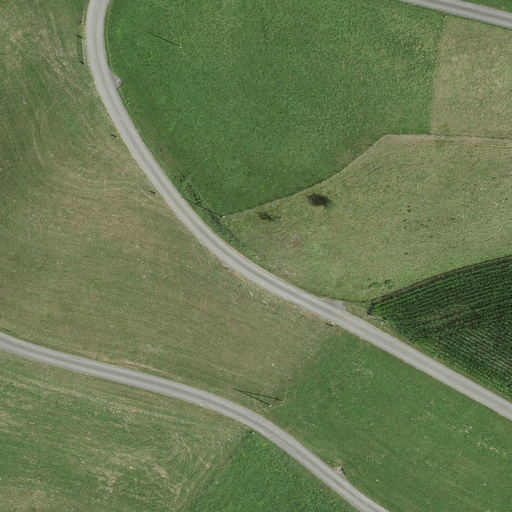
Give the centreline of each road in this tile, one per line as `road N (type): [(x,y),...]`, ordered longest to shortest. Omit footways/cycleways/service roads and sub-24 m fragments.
road 1 (track): [(99,0),(96,53),(116,110),(209,238),(238,264),(511,410)]
road 2 (track): [(368,511),(262,429),(202,400),(0,342)]
